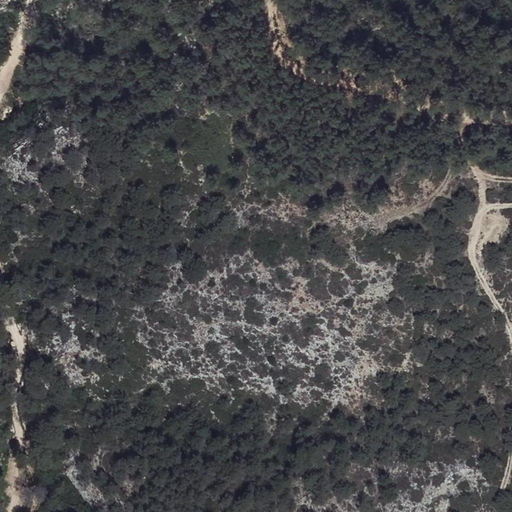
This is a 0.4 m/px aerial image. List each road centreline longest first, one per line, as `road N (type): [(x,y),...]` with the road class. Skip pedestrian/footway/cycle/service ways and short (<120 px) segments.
road 1 (track): [(511,119),(371,95),(296,68),(276,54),(266,0)]
road 2 (track): [(0,276),(27,349),(16,393),(30,494),(19,511)]
road 3 (track): [(511,204),(480,211),(470,247),(511,331)]
